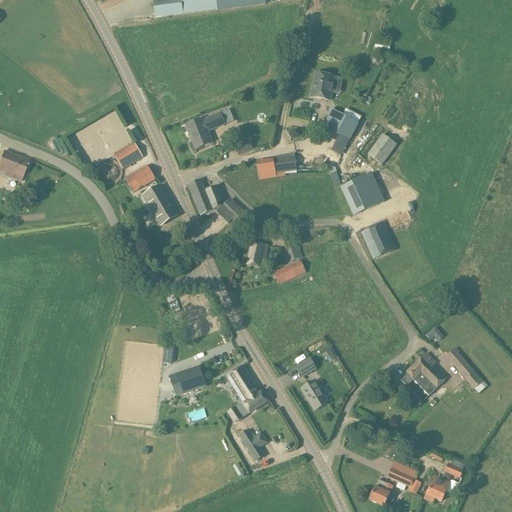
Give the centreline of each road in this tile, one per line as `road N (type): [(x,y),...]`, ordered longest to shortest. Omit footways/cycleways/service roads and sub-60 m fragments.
road 1 (unclassified): [(324,467),(362,387),(410,349),(408,320),(341,225),(258,214),(200,169)]
road 2 (unclassified): [(210,267),(191,276),(144,272),(105,201),(73,165),(0,134)]
road 3 (tertiary): [(210,267),(324,467)]
road 4 (tertiary): [(92,0),(172,178)]
road 5 (unclassified): [(200,169),(340,136)]
